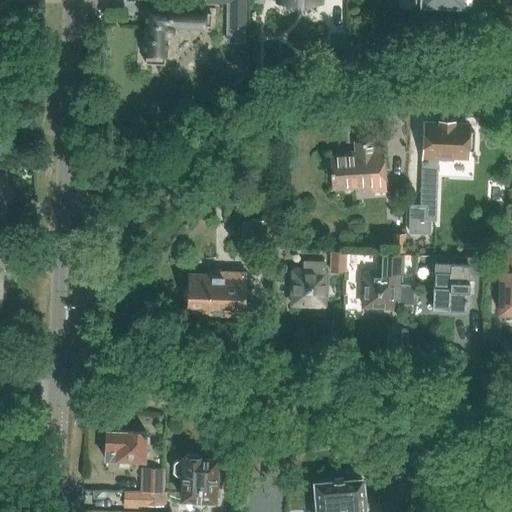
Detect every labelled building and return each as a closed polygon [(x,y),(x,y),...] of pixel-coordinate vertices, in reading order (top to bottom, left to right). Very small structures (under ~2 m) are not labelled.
[(206,0),(206,2),(207,2),(211,2),(226,3),(227,3),(230,3),(230,7),(229,17),(229,27),(244,27),(244,0),(206,0)] [(206,14),(207,10),(147,7),(145,64),(164,64),(164,57),(167,57),(167,39),(175,33),(175,31),(206,31),(206,27),(210,27),(211,14),(206,14)] [(421,160),(421,174),(420,204),(410,203),(409,233),(430,234),(431,220),(435,220),(438,160),(468,160),(469,151),(474,151),(474,132),(468,132),(469,126),(454,125),(454,122),(439,122),(439,124),(424,124),(423,160),(421,160)] [(332,194),(387,192),(383,153),(374,154),(373,141),(354,142),(355,155),(329,157),(332,194)] [(277,220),(250,218),(248,244),(268,245),(269,238),(276,238),(277,220)] [(392,251),(404,252),(405,233),(393,233),(392,251)] [(329,271),(345,272),(347,251),(330,250),(329,271)] [(378,271),(364,271),(362,306),(401,308),(402,285),(394,284),(394,275),(402,275),(403,253),(379,252),(378,271)] [(431,308),(466,310),(467,293),(473,292),(473,281),(468,280),(468,273),(484,274),(484,257),(467,257),(467,264),(450,263),(433,262),(431,308)] [(511,259),(510,259),(509,277),(504,277),(502,312),(511,312),(511,259)] [(323,307),(324,265),(325,260),(303,260),(302,266),(290,265),(289,306),(323,307)] [(208,270),(207,275),(188,275),(186,314),(244,316),(246,272),(208,270)] [(105,459),(144,461),(146,432),(106,430),(105,459)] [(395,500),(404,500),(419,501),(422,453),(399,451),(395,500)] [(244,476),(258,477),(260,454),(245,453),(244,476)] [(181,501),(214,502),(216,459),(201,459),(202,458),(198,454),(187,454),(183,457),(183,460),(176,459),(174,463),(173,471),(176,475),(182,475),(181,501)] [(141,468),(140,492),(163,493),(163,491),(164,469),(141,468)] [(345,476),(345,480),(314,483),(316,511),(365,511),(362,479),(361,474),(357,471),(353,470),(348,472),(345,476)] [(123,491),(123,508),(138,508),(138,506),(138,507),(146,507),(166,507),(166,493),(163,493),(140,492),(139,492),(130,492),(123,491)]
